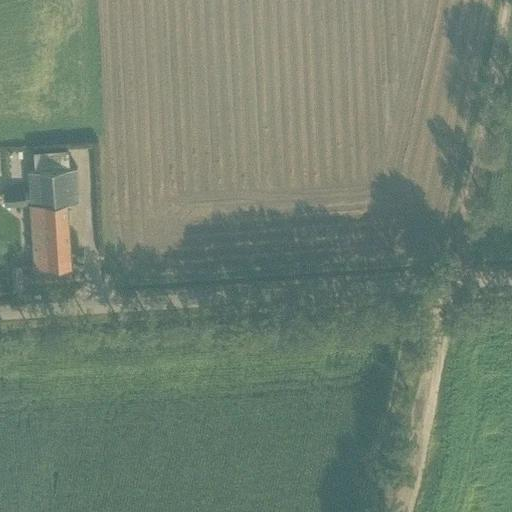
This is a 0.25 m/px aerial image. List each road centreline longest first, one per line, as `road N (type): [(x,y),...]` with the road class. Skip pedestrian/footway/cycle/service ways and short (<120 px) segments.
road 1 (track): [(503,0),(400,511)]
road 2 (unclassified): [(0,315),(511,279)]
